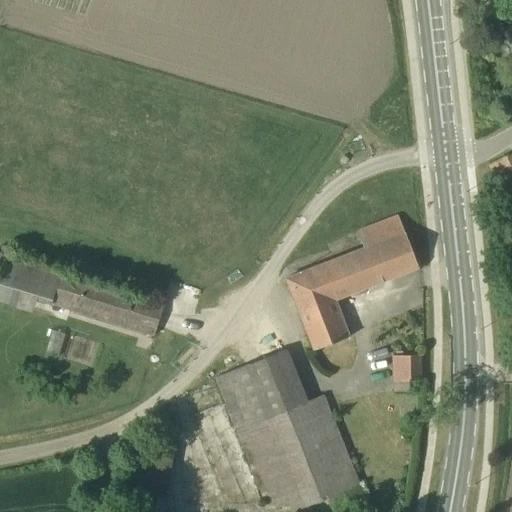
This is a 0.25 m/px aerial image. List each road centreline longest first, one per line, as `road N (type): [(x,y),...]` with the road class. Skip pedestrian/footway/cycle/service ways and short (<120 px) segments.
road 1 (track): [(0,453),(83,438),(156,402),(245,305),(337,183),(368,166),(421,157)]
road 2 (primary): [(448,511),(464,364),(444,157)]
road 3 (primary): [(444,157),(427,0)]
